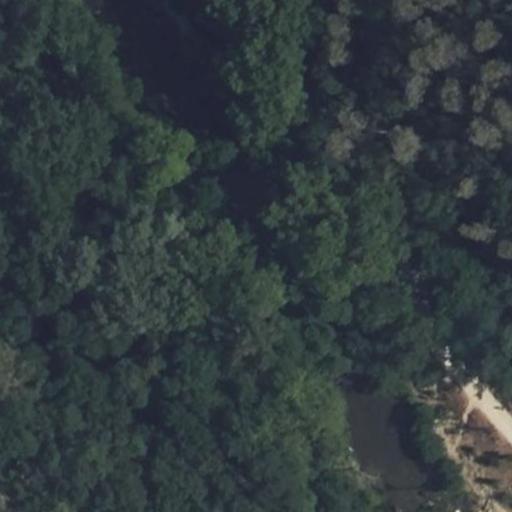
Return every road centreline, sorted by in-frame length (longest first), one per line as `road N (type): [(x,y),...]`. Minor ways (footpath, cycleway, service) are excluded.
road 1 (track): [(511,429),(316,170)]
road 2 (unclassified): [(316,170),(298,91),(305,0)]
